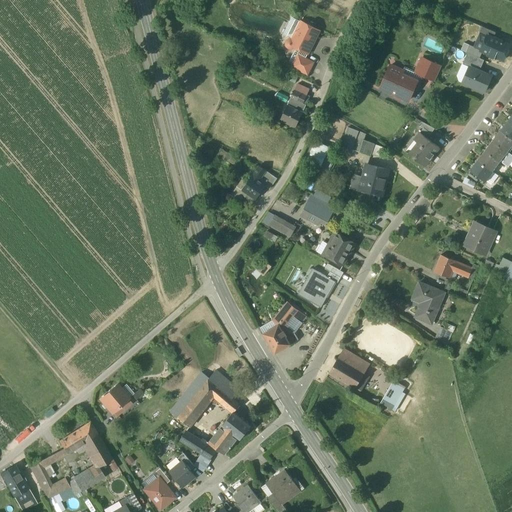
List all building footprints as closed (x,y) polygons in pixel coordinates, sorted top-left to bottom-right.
[(319,31),(301,21),(292,40),(290,39),(289,40),(287,41),(287,42),(286,44),(287,46),(288,47),(290,48),(291,48),(293,47),(294,46),(308,53),(319,31)] [(495,33),(482,27),(479,33),(487,36),(493,38),(495,33)] [(493,38),(487,36),(481,50),(480,51),(482,52),(488,54),(488,56),(495,59),(495,57),(503,61),(505,56),(506,57),(507,55),(508,53),(508,51),(507,50),(509,46),(493,38)] [(481,50),(469,45),(466,53),(467,53),(479,59),(482,52),(480,51),(481,50)] [(479,59),(467,53),(462,65),(469,67),(479,71),(484,60),(479,59)] [(313,62),(298,55),(293,66),(307,74),(313,62)] [(441,66),(422,58),(418,66),(424,68),(420,76),(434,82),(441,66)] [(403,71),(390,65),(380,88),(409,101),(417,81),(401,74),(403,71)] [(479,71),(469,67),(465,76),(467,77),(464,84),(484,93),(491,76),(479,71)] [(309,90),(297,84),(294,90),(306,96),(309,90)] [(306,96),(294,90),(291,98),(303,103),(306,96)] [(303,103),(291,98),(290,98),(287,105),(303,112),(306,105),(303,103)] [(303,112),(287,105),(280,120),(295,127),(303,112)] [(511,123),(508,120),(500,130),(511,139),(511,123)] [(435,129),(423,122),(416,130),(419,133),(420,132),(427,138),(435,129)] [(511,145),(511,139),(500,130),(493,140),(507,152),(511,145)] [(358,132),(353,151),(359,153),(363,140),(365,134),(358,132)] [(427,138),(420,132),(419,133),(414,140),(417,142),(408,154),(424,166),(439,147),(427,138)] [(324,164),(330,145),(314,140),(308,159),(324,164)] [(375,144),(363,140),(359,153),(371,156),(375,144)] [(507,152),(493,140),(485,150),(500,162),(500,161),(507,152)] [(485,150),(478,160),(492,171),(500,162),(485,150)] [(511,155),(507,152),(500,161),(507,166),(511,159),(511,155)] [(237,158),(230,154),(227,160),(234,164),(237,158)] [(492,171),(478,160),(470,170),(484,181),(492,171)] [(366,164),(359,189),(382,196),(388,170),(366,164)] [(259,166),(252,176),(259,181),(266,171),(259,166)] [(271,175),(264,185),(265,185),(265,186),(269,189),(276,179),(271,175)] [(259,181),(252,176),(242,190),(255,200),(265,186),(265,185),(264,185),(259,181)] [(335,208),(311,196),(304,210),(321,218),(319,221),(326,225),(335,208)] [(319,221),(321,218),(304,210),(300,217),(317,225),(319,221)] [(270,226),(290,237),(295,227),(275,216),(270,226)] [(495,231),(476,222),(465,246),(484,254),(495,231)] [(355,244),(335,233),(328,245),(330,246),(325,255),(343,266),(355,244)] [(325,255),(330,246),(328,245),(323,242),(317,252),(324,256),(325,255)] [(457,261),(441,255),(434,271),(441,274),(440,277),(445,279),(446,276),(450,278),(453,271),(457,262),(457,261)] [(511,258),(504,255),(495,272),(511,280),(511,258)] [(270,267),(265,262),(258,270),(264,275),(270,267)] [(472,268),(457,262),(453,271),(458,273),(468,277),(472,268)] [(335,282),(312,270),(299,295),(322,307),(335,282)] [(444,293),(419,283),(413,296),(422,300),(415,317),(424,321),(425,319),(433,322),(444,293)] [(467,293),(446,284),(444,289),(465,298),(467,293)] [(297,310),(287,302),(273,321),(279,325),(282,330),(286,324),(293,316),(297,310)] [(297,310),(293,316),(302,322),(306,317),(297,310)] [(293,316),(286,324),(291,332),(294,331),(302,322),(293,316)] [(279,325),(264,333),(275,353),(290,344),(286,336),(291,333),(291,332),(286,324),(282,330),(279,325)] [(453,332),(443,328),(440,327),(435,337),(447,346),(453,332)] [(291,333),(286,336),(290,344),(299,339),(294,331),(291,332),(291,333)] [(369,362),(345,348),(339,358),(362,373),(369,362)] [(362,373),(339,358),(330,372),(353,387),(362,373)] [(237,390),(215,371),(208,379),(220,389),(230,398),(237,390)] [(186,405),(183,409),(195,419),(213,397),(220,389),(208,379),(207,379),(186,405)] [(393,384),(385,396),(390,399),(398,387),(393,384)] [(129,398),(117,385),(100,399),(112,413),(112,412),(128,399),(129,398)] [(390,399),(385,396),(381,403),(391,409),(403,390),(398,387),(390,399)] [(230,398),(220,389),(213,397),(225,407),(232,399),(230,398)] [(128,399),(112,412),(116,417),(132,403),(128,399)] [(239,406),(232,399),(225,407),(232,413),(233,413),(239,406)] [(180,400),(171,412),(177,417),(183,409),(186,405),(180,400)] [(195,419),(183,409),(177,417),(189,427),(195,419)] [(233,413),(232,413),(222,426),(236,438),(239,440),(250,427),(233,413)] [(112,459),(90,421),(82,426),(86,433),(83,435),(87,441),(83,444),(97,467),(98,467),(99,467),(101,466),(112,459)] [(82,426),(59,441),(64,448),(67,454),(83,444),(87,441),(83,435),(86,433),(82,426)] [(236,438),(222,426),(208,443),(210,444),(216,449),(217,449),(224,454),(236,438)] [(210,444),(209,446),(185,431),(180,441),(210,459),(216,449),(210,444)] [(64,448),(30,466),(47,498),(62,491),(58,482),(52,485),(43,469),(67,454),(64,448)] [(182,453),(178,457),(182,461),(189,469),(193,465),(182,453)] [(189,469),(182,461),(170,472),(183,488),(195,477),(189,469)] [(14,466),(1,474),(14,497),(15,497),(27,489),(28,489),(14,466)] [(100,469),(99,467),(98,467),(97,467),(87,473),(94,484),(105,477),(100,469)] [(170,481),(160,469),(155,473),(159,477),(165,485),(170,481)] [(276,476),(265,484),(272,494),(278,501),(297,487),(285,471),(276,477),(276,476)] [(94,484),(87,473),(81,476),(88,487),(94,484)] [(88,487),(81,476),(75,480),(74,480),(81,491),(88,487)] [(159,477),(144,490),(160,510),(176,498),(165,485),(159,477)] [(67,483),(64,479),(58,482),(62,491),(70,487),(67,483)] [(81,491),(74,480),(75,480),(74,479),(67,483),(70,487),(74,494),(75,495),(81,491)] [(247,511),(260,503),(248,486),(233,497),(238,505),(243,511),(247,511)] [(62,491),(47,498),(50,506),(74,494),(70,487),(62,491)] [(27,489),(15,497),(19,504),(32,497),(27,489)] [(278,501),(272,494),(268,498),(276,509),(281,506),(278,501)] [(133,511),(136,510),(128,496),(117,502),(121,508),(124,506),(127,511),(133,511)] [(32,497),(19,504),(23,510),(35,503),(32,497)]
